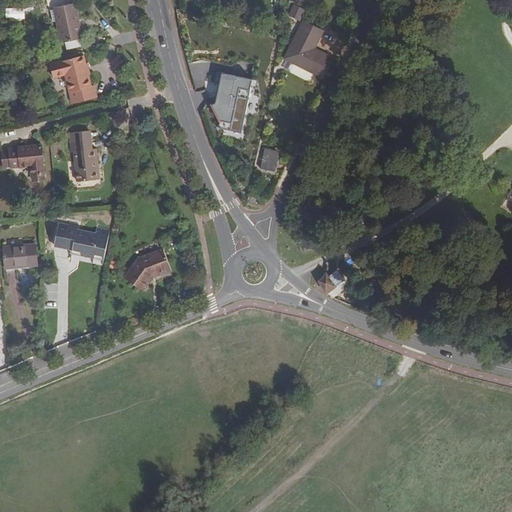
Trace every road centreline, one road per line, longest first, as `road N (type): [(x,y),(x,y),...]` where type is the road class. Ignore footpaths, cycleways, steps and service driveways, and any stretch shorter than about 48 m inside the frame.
road 1 (residential): [(264,257),(276,205),(377,0)]
road 2 (unknown): [(288,290),(323,258),(440,196),(511,127)]
road 3 (tertiary): [(245,255),(173,81),(156,0)]
road 4 (unclassified): [(0,393),(239,287)]
road 5 (tertiary): [(511,371),(417,343),(270,281)]
road 6 (track): [(417,343),(410,365),(255,511)]
